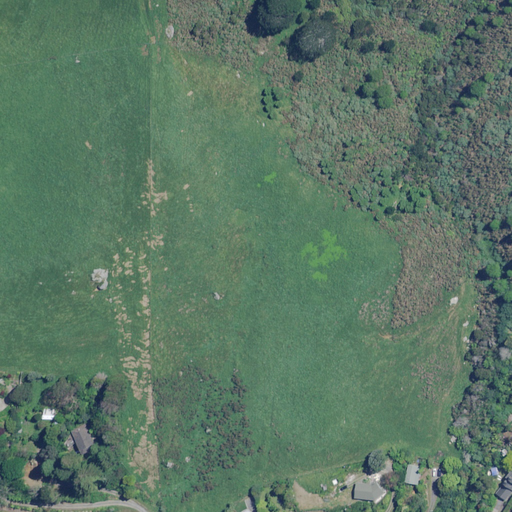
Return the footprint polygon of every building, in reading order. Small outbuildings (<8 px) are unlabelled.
[(56,409),(45,409),(45,420),(55,420),(56,409)] [(87,424),(73,432),(75,435),(67,439),(71,446),(78,442),(80,446),(76,448),(79,454),(83,452),(85,455),(100,447),(87,424)] [(424,467),(410,465),(407,483),(420,485),(424,467)] [(511,475),(497,493),(507,501),(511,494),(511,475)] [(387,493),(377,481),(373,485),(358,483),(357,499),(378,501),(387,493)] [(342,499),(339,490),(320,497),(322,502),(326,500),(328,504),(342,499)]
